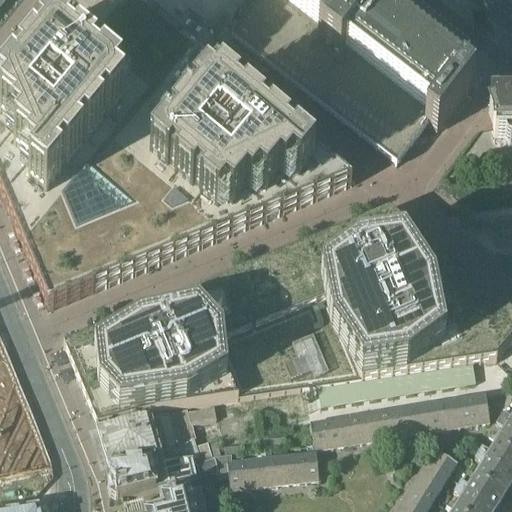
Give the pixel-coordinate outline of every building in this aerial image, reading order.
[(76,0),(32,54),(0,92),(0,201),(47,315),(134,279),(140,276),(148,273),(263,225),(351,189),(239,96),(123,0),(76,0)] [(0,0),(0,29),(23,0),(0,0)] [(248,0),(235,16),(244,22),(230,40),(286,83),(292,89),(301,96),(318,111),(396,170),(427,129),(436,136),(473,88),(462,80),(467,73),(380,6),(375,12),(369,8),(370,7),(360,0),(360,1),(359,0),(248,0)] [(511,102),(507,101),(490,102),(491,116),(488,118),(492,129),(493,144),(503,144),(509,150),(511,150),(511,102)] [(386,219),(63,353),(96,433),(96,432),(110,427),(132,422),(153,417),(306,394),(318,392),(472,368),(494,365),(511,341),(511,323),(509,321),(497,311),(386,219)] [(475,388),(472,368),(318,392),(321,412),(475,388)] [(489,427),(485,399),(470,402),(474,430),(478,429),(478,428),(488,426),(488,428),(489,427)] [(474,430),(470,402),(455,404),(460,432),(460,431),(470,429),(470,431),(474,430)] [(460,432),(455,404),(441,406),(445,435),(449,434),(449,433),(459,431),(459,432),(460,432)] [(445,435),(441,406),(426,409),(431,437),(431,436),(441,434),(441,435),(445,435)] [(431,437),(426,409),(412,411),(416,439),(420,439),(420,437),(430,436),(430,437),(431,437)] [(416,439),(412,411),(397,414),(402,442),(402,440),(412,439),(412,440),(416,439)] [(181,450),(194,446),(196,445),(192,432),(217,427),(214,414),(188,419),(187,416),(172,420),(179,443),(181,450)] [(402,442),(397,414),(382,416),(387,444),(391,443),(391,442),(401,440),(401,442),(402,442)] [(511,415),(509,421),(502,417),(498,423),(511,431),(511,415)] [(181,450),(179,443),(176,444),(169,416),(148,419),(132,423),(132,422),(111,428),(110,427),(96,432),(98,441),(94,442),(101,466),(106,465),(108,472),(161,466),(191,464),(193,464),(193,463),(194,463),(211,461),(206,447),(196,450),(194,446),(181,450)] [(387,444),(382,416),(368,418),(373,446),(373,445),(383,443),(383,445),(387,444)] [(373,446),(368,418),(353,421),(358,449),(362,448),(362,447),(372,445),(372,446),(373,446)] [(358,449),(353,421),(339,423),(344,451),(344,450),(354,448),(354,449),(358,449)] [(344,451),(339,423),(324,425),(329,453),(333,453),(333,451),(343,450),(343,451),(344,451)] [(511,431),(498,423),(487,439),(490,441),(511,454),(511,431)] [(329,453),(324,425),(309,428),(310,430),(313,449),(313,450),(314,456),(315,456),(315,454),(325,453),(325,454),(329,453)] [(285,451),(285,441),(263,441),(263,452),(285,451)] [(511,454),(490,441),(486,446),(491,449),(488,455),(481,450),(477,457),(511,478),(511,454)] [(221,460),(216,444),(206,447),(211,461),(221,460)] [(224,460),(231,459),(240,457),(239,448),(222,450),(224,459),(224,460)] [(313,450),(306,451),(307,459),(315,458),(315,456),(314,456),(313,450)] [(457,468),(433,453),(432,453),(432,454),(433,455),(428,463),(427,462),(424,466),(449,481),(457,468)] [(259,492),(274,491),(270,463),(270,462),(269,454),(267,454),(255,456),(256,463),(256,465),(259,492)] [(511,483),(511,478),(477,457),(473,462),(480,467),(473,478),(503,497),(511,483)] [(316,462),(315,458),(307,459),(300,459),(303,488),(307,488),(307,486),(317,485),(317,487),(318,486),(316,462)] [(226,468),(232,467),(231,459),(224,460),(224,459),(221,460),(211,461),(194,463),(200,481),(211,478),(215,477),(217,483),(228,481),(226,468)] [(303,488),(300,459),(285,461),(288,490),(289,490),(289,488),(299,487),(299,489),(303,488)] [(288,490),(285,461),(270,463),(274,491),(278,491),(278,490),(288,489),(288,490)] [(197,484),(191,464),(161,466),(108,472),(108,474),(110,483),(107,489),(108,494),(109,499),(115,502),(121,501),(167,490),(197,484)] [(259,492),(256,465),(241,466),(245,495),(249,494),(248,493),(258,492),(259,493),(259,492)] [(245,495),(241,466),(232,467),(226,468),(228,481),(229,494),(230,496),(231,496),(230,495),(240,494),(240,495),(245,495)] [(449,481),(424,466),(422,469),(423,470),(418,478),(417,478),(441,493),(449,481)] [(441,493),(417,478),(416,479),(417,479),(412,488),(411,487),(409,491),(433,506),(441,493)] [(494,511),(503,497),(473,478),(466,488),(460,484),(456,491),(489,511),(494,511)] [(205,511),(204,505),(202,498),(200,491),(187,494),(159,500),(160,507),(159,507),(135,511),(205,511)] [(429,511),(433,506),(409,491),(407,494),(408,495),(402,503),(401,503),(415,511),(429,511)] [(459,500),(451,511),(489,511),(456,491),(452,496),(459,500)] [(415,511),(401,503),(401,504),(402,504),(397,511),(415,511)]
